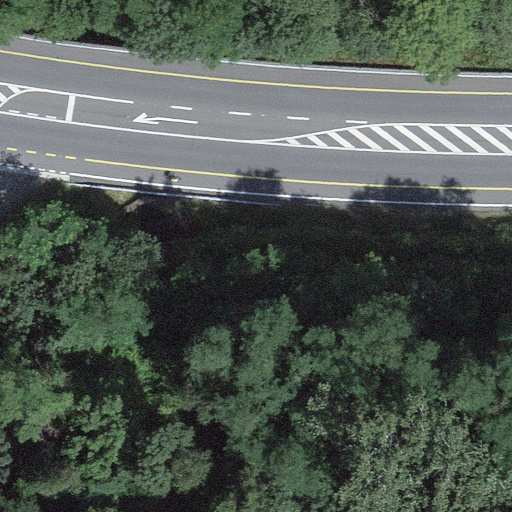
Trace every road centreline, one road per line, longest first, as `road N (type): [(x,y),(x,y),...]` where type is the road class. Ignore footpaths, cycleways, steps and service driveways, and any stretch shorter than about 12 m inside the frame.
road 1 (primary): [(264,124),(511,137)]
road 2 (primary): [(264,124),(22,87)]
